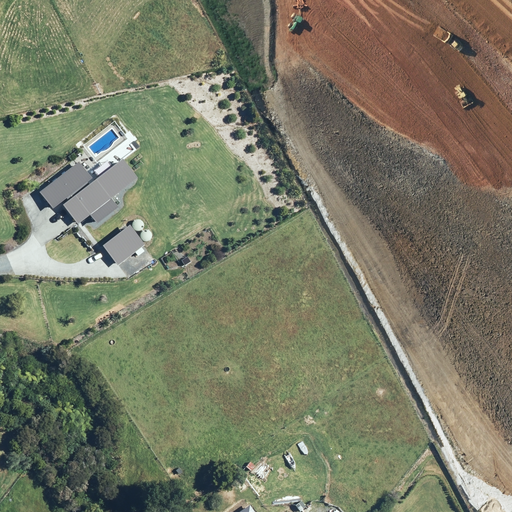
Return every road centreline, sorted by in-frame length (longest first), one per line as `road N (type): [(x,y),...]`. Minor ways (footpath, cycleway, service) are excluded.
road 1 (unknown): [(511,360),(461,265),(379,71),(376,0)]
road 2 (unknown): [(379,71),(511,32)]
